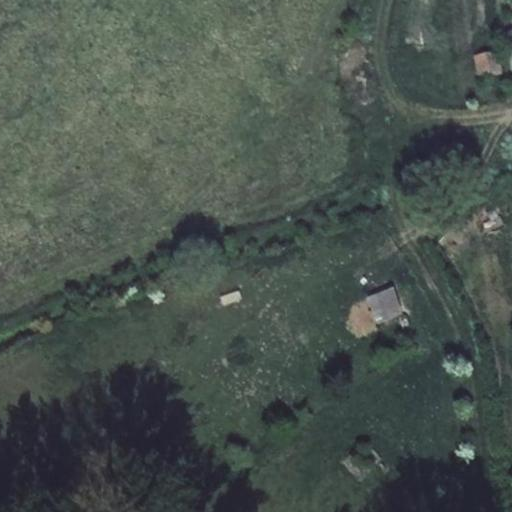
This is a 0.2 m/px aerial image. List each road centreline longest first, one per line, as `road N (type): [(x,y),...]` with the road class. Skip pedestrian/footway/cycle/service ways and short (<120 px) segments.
road 1 (track): [(410,123),(398,205),(467,337),(496,511)]
road 2 (track): [(511,111),(410,123),(372,83),(376,0)]
